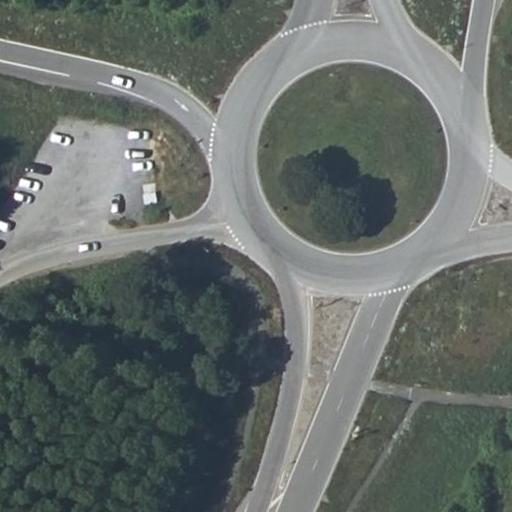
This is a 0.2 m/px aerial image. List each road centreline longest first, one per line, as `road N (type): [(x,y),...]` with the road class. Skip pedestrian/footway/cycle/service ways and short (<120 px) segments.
road 1 (secondary): [(302,511),(392,299),(415,263)]
road 2 (trunk): [(0,51),(178,98),(242,158)]
road 3 (secondary): [(284,249),(304,320),(304,370),(266,511)]
road 4 (unclassified): [(0,277),(94,246),(260,221)]
road 5 (secondary): [(284,249),(337,274),(377,275),(415,263)]
road 6 (trunk): [(472,123),(494,0)]
